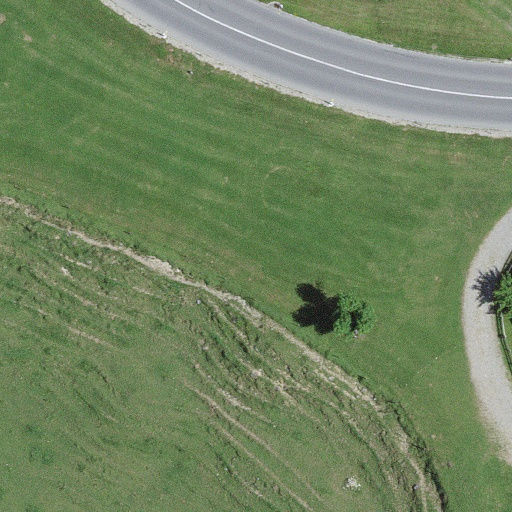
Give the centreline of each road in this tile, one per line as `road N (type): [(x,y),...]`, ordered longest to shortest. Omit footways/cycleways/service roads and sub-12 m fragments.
road 1 (tertiary): [(511,98),(416,90),(286,55),(174,0)]
road 2 (unknown): [(511,221),(483,261),(478,294),(485,349),(511,415)]
